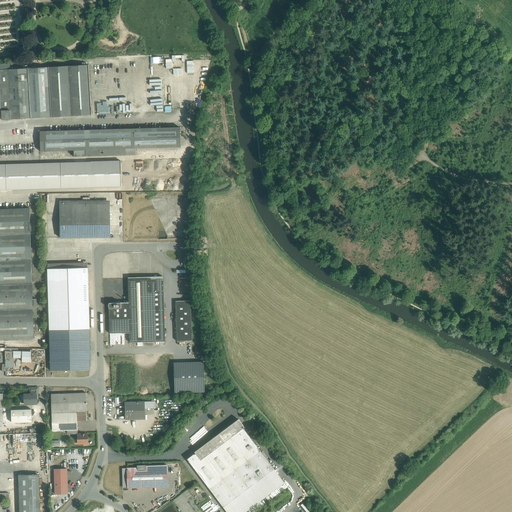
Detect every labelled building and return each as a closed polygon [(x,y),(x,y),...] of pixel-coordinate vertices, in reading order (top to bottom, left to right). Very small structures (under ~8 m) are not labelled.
[(89,65),(0,69),(0,114),(2,114),(2,119),(2,120),(11,119),(92,115),(89,65)] [(134,102),(133,93),(120,94),(121,98),(116,98),(116,112),(139,111),(139,102),(134,102)] [(140,128),(40,131),(40,151),(74,150),(74,156),(126,155),(125,149),(135,149),(180,147),(180,127),(145,128),(140,128)] [(181,159),(6,164),(0,164),(0,189),(181,184),(181,159)] [(110,237),(110,202),(60,202),(60,238),(110,237)] [(29,208),(0,209),(0,334),(32,334),(33,334),(33,318),(32,299),(29,208)] [(88,267),(47,269),(50,371),(90,369),(91,358),(90,329),(89,329),(88,267)] [(129,302),(109,303),(109,333),(129,333),(130,342),(165,341),(163,276),(128,278),(129,302)] [(191,301),(176,301),(177,341),(192,341),(191,301)] [(31,351),(5,351),(5,361),(13,361),(13,358),(22,358),(22,362),(31,362),(31,351)] [(175,392),(205,392),(204,361),(174,362),(175,392)] [(86,393),(51,394),(52,412),(77,412),(86,411),(86,393)] [(36,394),(24,395),(25,404),(37,404),(36,394)] [(145,401),(125,402),(125,420),(145,419),(145,401)] [(31,409),(11,410),(12,422),(32,422),(31,409)] [(77,412),(52,412),(52,431),(77,430),(77,412)] [(238,419),(194,452),(195,453),(194,454),(193,454),(187,459),(210,489),(261,451),(243,428),(244,427),(238,419)] [(87,434),(78,434),(78,444),(87,443),(87,434)] [(261,451),(210,489),(223,507),(274,469),(261,451)] [(167,467),(145,468),(145,465),(138,466),(138,468),(127,468),(127,469),(123,469),(123,487),(128,487),(128,485),(138,485),(139,488),(148,488),(148,484),(168,484),(167,467)] [(69,471),(56,471),(57,496),(70,496),(69,471)] [(41,511),(41,477),(21,478),(21,511),(41,511)]
